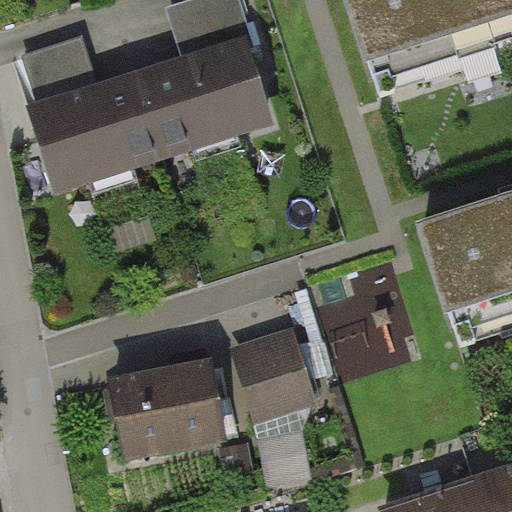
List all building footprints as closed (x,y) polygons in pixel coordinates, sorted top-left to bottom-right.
[(246,151),(240,132),(268,123),(246,52),(267,46),(260,23),(246,28),(236,0),(203,0),(173,10),(191,68),(140,84),(162,155),(192,146),(198,166),(246,151)] [(511,0),(357,0),(384,82),(511,41),(511,0)] [(60,188),(88,179),(95,198),(142,183),(136,163),(162,155),(140,84),(97,98),(79,43),(27,59),(45,114),(37,117),(60,188)] [(511,201),(431,227),(465,332),(511,316),(511,201)] [(296,344),(239,362),(257,419),(314,401),(296,344)] [(116,386),(129,460),(224,442),(211,368),(116,386)] [(304,437),(265,444),(273,488),(312,481),(304,437)] [(511,511),(511,475),(477,487),(484,511),(511,511)] [(484,511),(477,487),(398,511),(484,511)]
